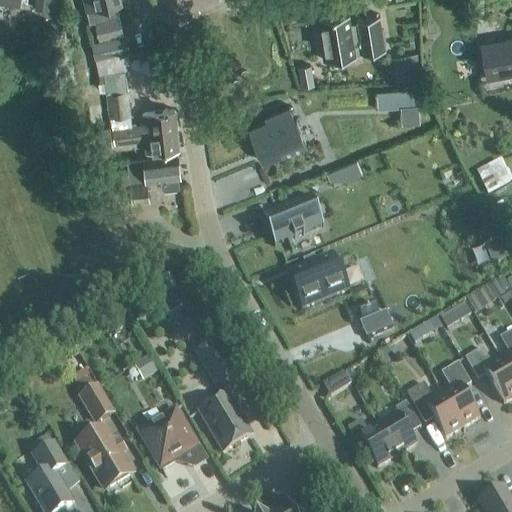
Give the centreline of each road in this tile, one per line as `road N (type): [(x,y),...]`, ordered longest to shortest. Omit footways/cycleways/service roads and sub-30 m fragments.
road 1 (tertiary): [(322,439),(212,245),(168,7)]
road 2 (residential): [(198,511),(322,439)]
road 3 (residential): [(404,511),(511,448)]
